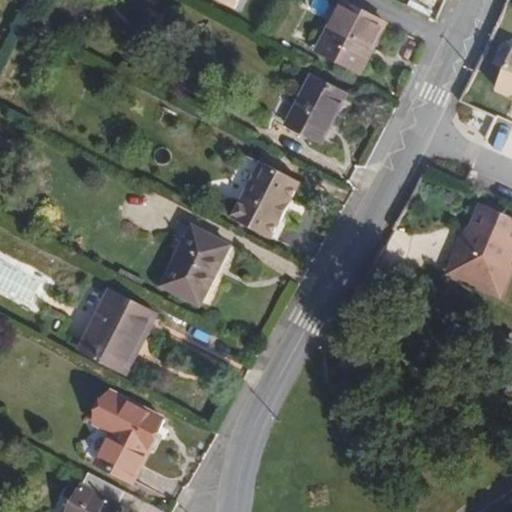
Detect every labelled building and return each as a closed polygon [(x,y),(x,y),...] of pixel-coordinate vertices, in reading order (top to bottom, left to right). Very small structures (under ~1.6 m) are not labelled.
[(203,0),(228,12),(234,0),(203,0)] [(374,48),(386,24),(348,5),(324,53),(356,68),(367,45),(374,48)] [(37,23),(34,29),(47,36),(50,29),(37,23)] [(511,58),(497,93),(511,99),(511,58)] [(324,144),(349,95),(314,77),(289,125),(324,144)] [(287,207),(300,182),(269,166),(242,220),(282,240),(296,212),(287,207)] [(502,303),(511,279),(511,217),(476,203),(444,279),(502,303)] [(184,255),(199,227),(185,220),(171,249),(184,255)] [(219,273),(234,245),(199,227),(184,255),(169,284),(208,304),(223,275),(219,273)] [(160,314),(109,288),(76,350),(128,376),(160,314)] [(127,485),(156,427),(105,401),(91,429),(108,438),(94,466),(93,468),(127,485)] [(87,464),(94,466),(108,438),(91,429),(75,443),(78,459),(87,464)] [(111,511),(112,511),(108,510),(116,495),(81,476),(74,491),(67,506),(63,511),(111,511)] [(54,499),(67,506),(74,491),(61,484),(54,499)]
